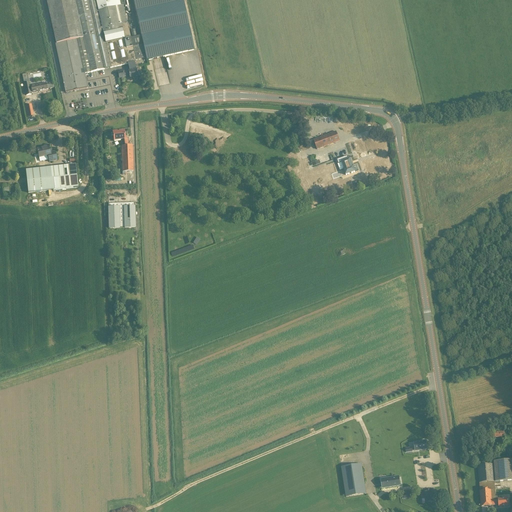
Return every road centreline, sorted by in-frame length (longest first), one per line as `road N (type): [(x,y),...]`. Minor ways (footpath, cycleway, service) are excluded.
road 1 (tertiary): [(0,137),(217,96),(291,99),(394,119)]
road 2 (tertiary): [(457,511),(394,119)]
road 3 (track): [(435,384),(147,508)]
road 4 (unclassified): [(394,119),(511,102)]
